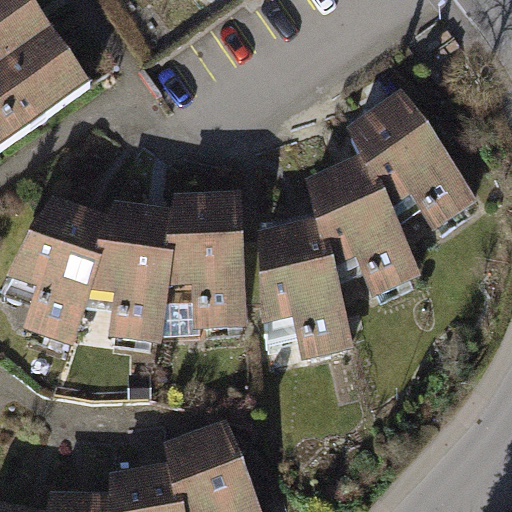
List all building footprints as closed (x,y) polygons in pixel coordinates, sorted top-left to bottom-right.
[(0,0),(0,154),(91,93),(68,59),(35,11),(27,0),(0,0)] [(480,218),(405,106),(341,140),(359,171),(410,260),(480,218)] [(426,288),(410,260),(359,171),(305,193),(316,226),(348,321),(426,288)] [(0,330),(75,366),(83,346),(111,229),(59,205),(0,312),(0,330)] [(241,208),(172,207),(171,225),(166,340),(251,339),(241,208)] [(164,363),(166,340),(171,225),(113,216),(111,229),(83,346),(164,363)] [(359,358),(348,321),(316,226),(258,238),(268,377),(359,358)] [(265,511),(230,434),(168,457),(173,479),(181,511),(265,511)] [(181,511),(173,479),(106,489),(107,509),(107,511),(181,511)]
